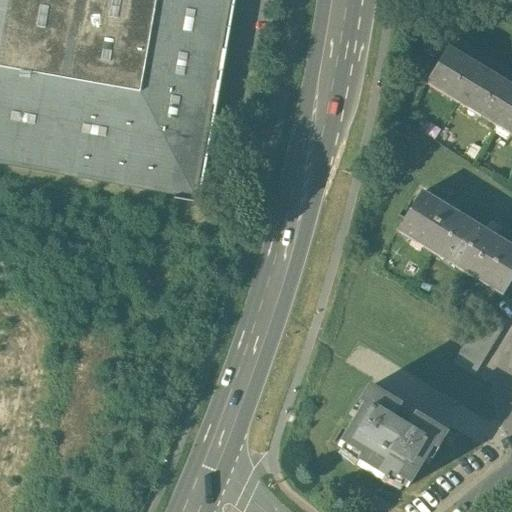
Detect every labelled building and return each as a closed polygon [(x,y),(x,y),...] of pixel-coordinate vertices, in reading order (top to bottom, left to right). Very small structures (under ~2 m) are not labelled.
[(232,0),(155,0),(139,93),(0,68),(0,164),(197,199),(210,124),(232,0)] [(7,0),(0,41),(0,68),(139,93),(155,0),(7,0)] [(495,129),(511,100),(511,90),(447,51),(425,86),(495,129)] [(511,139),(511,100),(495,129),(511,139)] [(451,266),(473,228),(459,220),(460,219),(450,213),(449,214),(420,196),(421,195),(420,194),(395,234),(396,234),(397,233),(451,266)] [(473,228),(451,266),(500,296),(500,298),(501,298),(511,279),(511,252),(496,243),(497,241),(487,235),(486,236),(473,228)] [(508,320),(487,307),(478,323),(499,335),(508,320)] [(475,327),(474,330),(453,363),(474,376),(499,335),(478,323),(475,327)] [(444,435),(367,388),(357,404),(361,406),(338,444),(358,456),(355,462),(382,479),(386,473),(407,486),(430,448),(434,451),(444,435)]
